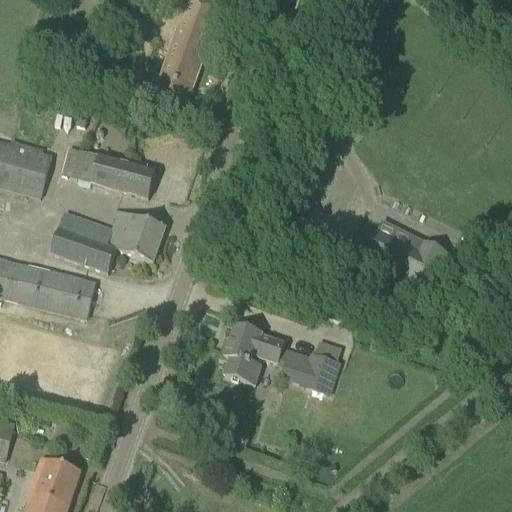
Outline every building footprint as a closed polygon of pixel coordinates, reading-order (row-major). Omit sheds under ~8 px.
[(107,0),(134,10),(138,0),(107,0)] [(154,99),(167,103),(185,110),(220,12),(189,1),(154,99)] [(69,83),(85,88),(92,65),(76,60),(69,83)] [(0,192),(40,203),(51,162),(0,147),(0,192)] [(61,180),(90,188),(128,198),(147,204),(155,177),(84,157),(68,153),(61,180)] [(142,222),(147,207),(122,198),(117,213),(142,222)] [(113,220),(117,222),(113,234),(103,230),(103,231),(63,218),(49,258),(107,279),(116,255),(152,268),(165,232),(115,215),(113,220)] [(363,261),(431,295),(449,259),(424,246),(424,247),(382,225),(376,237),(375,237),(363,261)] [(0,303),(86,324),(95,287),(0,264),(0,303)] [(277,369),(284,348),(261,340),(262,340),(234,330),(229,345),(225,343),(218,364),(228,368),(223,381),(254,391),(261,372),(257,371),(259,363),(277,369)] [(280,380),(328,396),(335,372),(288,356),(280,380)] [(0,465),(4,466),(13,429),(0,425),(0,465)] [(23,511),(68,511),(81,477),(46,464),(31,507),(26,505),(23,511)]
